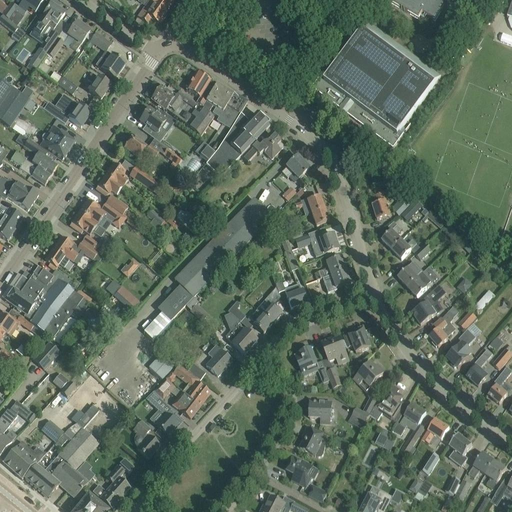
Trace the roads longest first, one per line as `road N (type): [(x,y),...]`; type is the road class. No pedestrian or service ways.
road 1 (residential): [(372,293),(327,156),(167,40)]
road 2 (tertiary): [(0,283),(158,52)]
road 3 (unknown): [(312,140),(123,332)]
road 4 (residential): [(511,445),(406,354),(372,293)]
road 5 (residential): [(139,511),(190,439),(269,353)]
road 6 (residential): [(227,511),(289,421),(287,380),(269,353)]
road 7 (unknown): [(299,71),(312,52),(306,42),(271,11),(250,12),(245,24),(290,61)]
road 8 (residential): [(269,353),(295,324),(372,293)]
